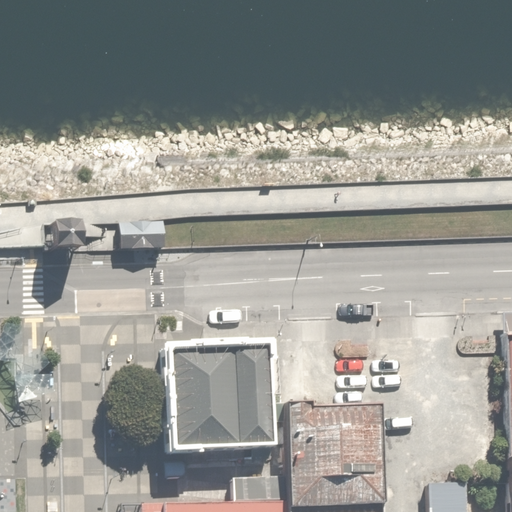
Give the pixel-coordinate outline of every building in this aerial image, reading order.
[(511,332),(497,333),(499,454),(511,453),(511,332)] [(261,341),(159,347),(165,455),(267,449),(261,341)] [(278,407),(281,508),(378,505),(375,404),(278,407)] [(499,478),(499,511),(511,511),(511,453),(499,454),(499,478)] [(499,511),(499,478),(422,480),(422,511),(499,511)] [(275,511),(275,503),(156,506),(156,511),(275,511)]
